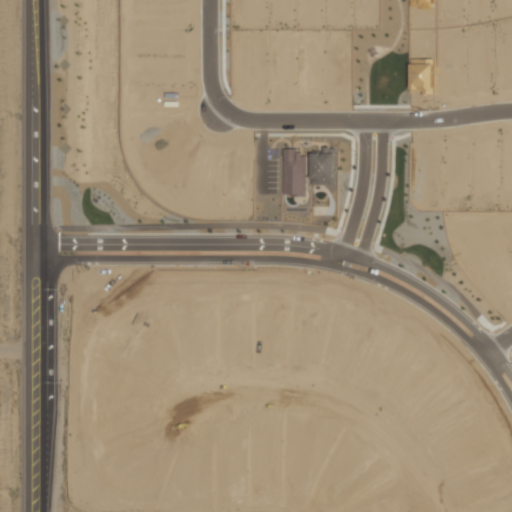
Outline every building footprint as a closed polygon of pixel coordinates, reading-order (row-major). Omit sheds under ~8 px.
[(367,54),(373,50),(376,56),(370,59),(367,54)] [(410,63),(410,92),(422,92),(422,97),(433,97),(433,62),(410,63)] [(511,142),(502,142),(501,184),(507,184),(509,190),(511,189),(511,142)] [(311,154),(312,186),(335,185),(335,150),(323,149),(323,153),(311,154)] [(444,149),(443,190),(467,192),(467,149),(444,149)] [(285,151),(285,196),(306,196),(306,159),(297,159),(296,151),(285,151)] [(382,336),(357,377),(382,392),(407,352),(382,336)] [(416,420),(433,443),(471,415),(453,391),(416,420)] [(437,449),(452,473),(489,452),(478,428),(437,449)]
